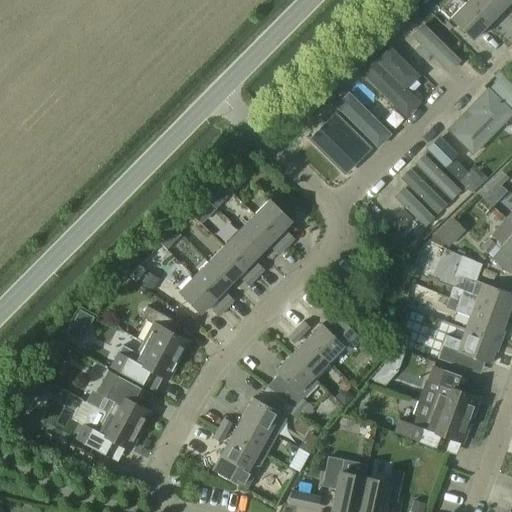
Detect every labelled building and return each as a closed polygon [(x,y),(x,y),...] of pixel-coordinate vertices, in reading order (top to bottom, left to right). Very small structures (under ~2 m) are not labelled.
[(503,9),(494,0),(468,0),(466,3),(488,24),(503,9)] [(511,0),(494,0),(503,9),(511,0)] [(488,24),(466,3),(450,19),(472,40),(488,24)] [(379,17),(369,28),(384,43),(400,27),(391,18),(386,24),(379,17)] [(424,26),(404,45),(441,83),(461,64),(424,26)] [(372,56),(384,43),(369,28),(356,40),(372,56)] [(434,90),(390,46),(362,72),(406,117),(434,90)] [(330,80),(317,94),(326,103),(339,89),(330,80)] [(355,83),(333,105),(377,149),(399,127),(355,83)] [(511,111),(490,90),(448,132),(475,160),(511,123),(511,111)] [(317,94),(303,109),(312,117),(326,103),(317,94)] [(308,144),(344,181),(373,152),(336,116),(308,144)] [(458,155),(439,136),(426,150),(444,169),(458,182),(467,173),(454,159),(458,155)] [(425,159),(401,183),(439,222),(463,198),(425,159)] [(508,179),(501,171),(493,179),(500,185),(501,186),(508,179)] [(485,187),(492,194),(501,186),(500,185),(493,179),(485,187)] [(254,215),(276,237),(291,221),(269,199),(254,215)] [(403,211),(389,225),(397,232),(411,218),(403,211)] [(276,237),(254,215),(239,230),(261,252),(276,237)] [(511,224),(505,219),(491,236),(502,246),(511,254),(511,224)] [(454,239),(443,227),(435,235),(446,246),(454,239)] [(261,252),(239,230),(224,246),(246,267),(261,252)] [(280,241),(287,248),(295,240),(287,233),(280,241)] [(502,246),(491,236),(480,248),(488,255),(488,254),(495,246),(499,249),(502,246)] [(287,248),(280,241),(271,249),(278,256),(287,248)] [(246,267),(224,246),(208,261),(230,283),(246,267)] [(510,274),(511,272),(511,254),(502,246),(499,249),(492,258),(510,274)] [(230,283),(208,261),(193,277),(215,298),(230,283)] [(250,272),(257,278),(264,271),(258,264),(250,272)] [(257,278),(250,272),(241,280),(248,287),(257,278)] [(215,298),(193,277),(178,293),(200,314),(215,298)] [(511,293),(482,283),(482,284),(475,281),(471,294),(452,287),(449,297),(506,318),(511,302),(511,293)] [(219,302),(227,309),(234,302),(227,295),(219,302)] [(465,329),(498,341),(506,318),(449,297),(445,309),(469,318),(465,329)] [(227,309),(219,302),(211,311),(218,318),(227,309)] [(141,318),(153,324),(143,342),(178,361),(188,341),(168,331),(173,321),(147,307),(141,318)] [(92,318),(79,311),(66,335),(80,342),(92,318)] [(328,361),(344,345),(349,351),(361,339),(336,314),(324,327),(322,324),(306,340),(328,361)] [(303,321),(295,329),(302,336),(310,328),(303,321)] [(294,345),(302,336),(295,329),(286,338),(294,345)] [(466,355),(490,364),(498,341),(465,329),(461,341),(445,335),(437,359),(462,368),(466,355)] [(389,345),(407,350),(411,334),(393,330),(389,345)] [(291,355),(313,377),(328,361),(306,340),(291,355)] [(122,346),(110,368),(148,388),(156,374),(168,380),(178,361),(143,342),(137,354),(122,346)] [(267,387),(300,412),(301,412),(306,417),(312,410),(307,405),(308,404),(303,399),(318,383),(312,377),(313,377),(291,355),(275,371),(278,374),(267,387)] [(432,366),(427,380),(438,385),(430,406),(470,420),(478,397),(466,393),(471,381),(461,377),(462,376),(432,366)] [(97,393),(91,404),(140,431),(151,412),(139,406),(146,392),(108,371),(97,393)] [(256,399),(253,397),(242,417),(276,436),(287,416),(280,412),(284,408),(288,411),(287,412),(295,419),(300,412),(267,387),(256,399)] [(6,417),(12,421),(27,400),(20,395),(6,417)] [(398,420),(393,434),(441,450),(444,451),(449,438),(461,443),(470,420),(430,406),(426,420),(415,416),(412,425),(398,420)] [(101,453),(109,439),(130,450),(140,431),(105,412),(95,431),(83,424),(74,439),(101,453)] [(231,436),(265,455),(276,436),(242,417),(231,436)] [(232,424),(223,419),(218,428),(227,433),(232,424)] [(212,439),(221,444),(227,433),(218,428),(212,439)] [(220,455),(224,457),(216,472),(239,485),(247,470),(254,474),(265,455),(231,436),(220,455)] [(332,511),(333,511),(357,511),(365,477),(340,472),(343,460),(328,457),(322,481),(337,484),(332,511)] [(391,471),(389,482),(365,477),(357,511),(382,511),(385,500),(397,503),(403,473),(391,471)] [(289,505),(312,511),(316,494),(292,489),(289,505)] [(410,511),(422,511),(425,504),(414,501),(410,511)]
